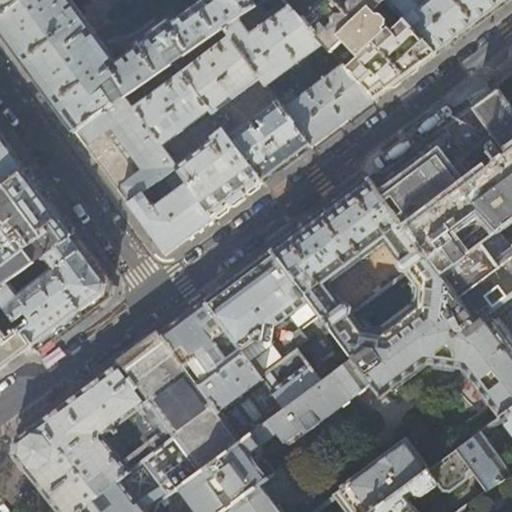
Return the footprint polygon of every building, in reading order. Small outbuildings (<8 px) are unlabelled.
[(0,0),(0,31),(52,102),(75,133),(114,105),(105,90),(114,84),(124,99),(126,97),(177,61),(171,54),(178,50),(184,56),(225,28),(239,18),(256,6),(252,0),(0,0)] [(436,54),(386,0),(331,0),(306,24),(325,45),(346,67),(376,99),(390,89),(436,54)] [(386,0),(436,54),(457,39),(492,13),(509,0),(386,0)] [(251,34),(239,18),(225,28),(231,36),(262,79),(267,86),(325,45),(306,24),(289,6),(251,34)] [(231,36),(183,72),(211,111),(214,115),(262,79),(231,36)] [(343,124),(376,99),(346,67),(299,100),(293,92),(279,102),(312,147),(343,124)] [(183,72),(134,109),(162,147),(211,111),(183,72)] [(511,108),(500,92),(471,113),(398,167),(374,185),(426,258),(448,288),(475,326),(511,297),(511,108)] [(134,109),(126,97),(124,99),(114,105),(75,133),(103,170),(128,204),(178,167),(172,160),(162,147),(134,109)] [(279,102),(230,137),(264,183),(287,165),(312,147),(279,102)] [(220,123),(225,130),(226,131),(230,128),(224,119),(220,123)] [(230,137),(226,131),(225,130),(213,138),(214,140),(184,163),(179,155),(172,160),(178,167),(216,219),(247,195),(264,183),(230,137)] [(0,131),(0,190),(28,170),(4,137),(0,131)] [(178,167),(128,204),(149,232),(166,256),(216,219),(178,167)] [(28,170),(0,190),(0,240),(4,246),(0,248),(0,288),(10,281),(44,256),(75,233),(54,205),(28,170)] [(327,286),(385,242),(400,262),(398,268),(401,272),(406,272),(407,272),(426,258),(374,185),(369,179),(319,216),(272,251),(290,275),(300,268),(305,274),(295,281),(320,315),(330,329),(350,314),(351,309),(347,305),(341,305),(327,286)] [(75,233),(44,256),(52,268),(19,294),(10,281),(0,288),(0,299),(33,345),(37,351),(74,324),(110,297),(112,283),(75,233)] [(295,281),(290,275),(272,251),(260,260),(226,285),(205,300),(261,378),(297,351),(289,338),(320,315),(295,281)] [(353,359),(448,288),(426,258),(407,272),(423,292),(418,296),(417,305),(381,332),(371,330),(367,333),(351,313),(350,314),(330,329),(353,359)] [(372,292),(375,296),(381,291),(377,287),(372,292)] [(511,408),(511,297),(475,326),(448,288),(353,359),(321,383),(241,442),(201,472),(179,488),(197,511),(223,511),(260,485),(268,479),(267,477),(265,478),(248,454),(276,433),(284,443),(285,444),(286,444),(287,444),(288,444),(290,444),(370,385),(379,397),(425,363),(462,368),(499,418),(511,408)] [(0,369),(32,346),(33,345),(0,299),(0,369)] [(184,316),(160,334),(241,442),(321,383),(308,365),(279,386),(275,380),(278,377),(276,374),(284,369),(286,372),(304,359),(297,351),(261,378),(205,300),(184,316)] [(241,442),(160,334),(132,355),(62,407),(16,441),(16,448),(15,456),(41,489),(59,511),(80,511),(132,473),(119,455),(127,448),(113,429),(131,416),(141,430),(143,429),(145,432),(147,434),(151,438),(152,439),(155,440),(159,442),(162,442),(165,443),(167,445),(176,439),(201,472),(241,442)] [(511,408),(499,418),(493,422),(511,447),(511,408)] [(428,470),(370,511),(416,511),(405,496),(411,492),(413,495),(421,497),(437,485),(441,491),(449,492),(473,475),(485,492),(502,480),(472,438),(428,470)] [(176,439),(167,445),(141,466),(132,473),(80,511),(154,511),(159,503),(179,488),(201,472),(176,439)] [(370,511),(428,470),(406,440),(333,495),(345,511),(370,511)] [(141,466),(127,448),(119,455),(132,473),(141,466)] [(264,511),(275,506),(260,485),(223,511),(259,511),(262,510),(263,511),(264,511)]
